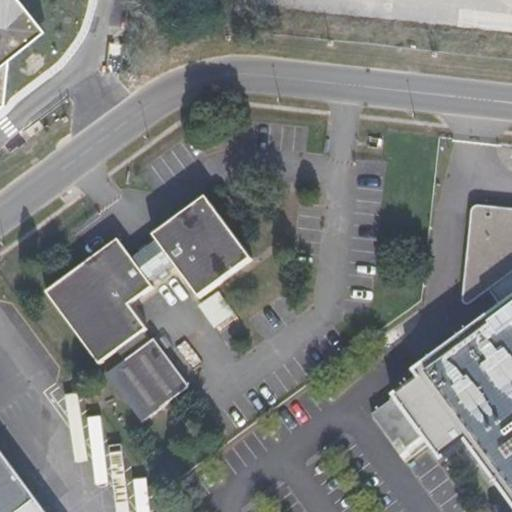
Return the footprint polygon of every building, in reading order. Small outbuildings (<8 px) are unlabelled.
[(0,0),(0,108),(5,104),(10,61),(34,41),(46,32),(36,19),(21,0),(0,0)] [(201,300),(253,262),(207,199),(155,237),(157,241),(153,246),(146,245),(140,250),(140,255),(134,259),(120,240),(48,294),(101,366),(120,352),(126,362),(109,376),(144,425),(191,389),(157,341),(153,344),(145,334),(150,330),(132,305),(154,288),(151,283),(157,280),(163,282),(170,277),(170,270),(176,265),(201,300)] [(501,308),(511,299),(511,210),(477,206),(474,208),(472,210),(462,302),(464,306),(470,306),(490,291),(501,308)] [(511,299),(501,308),(453,343),(511,423),(511,299)] [(511,511),(511,423),(453,343),(412,373),(417,380),(397,395),(396,393),(391,397),(442,463),(466,443),(511,504),(511,511)] [(44,511),(0,451),(0,511),(44,511)]
